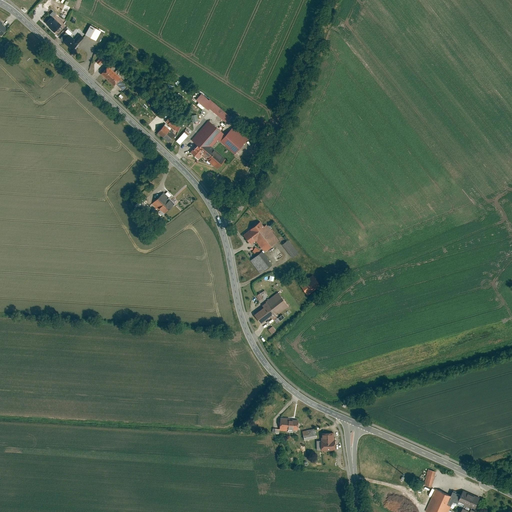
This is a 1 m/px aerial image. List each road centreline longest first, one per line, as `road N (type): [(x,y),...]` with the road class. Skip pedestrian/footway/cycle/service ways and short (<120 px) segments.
road 1 (secondary): [(355,423),(289,389),(255,350),(219,223),(195,184),(0,3)]
road 2 (track): [(223,222),(240,208),(334,0)]
road 3 (tertiary): [(511,495),(355,423)]
